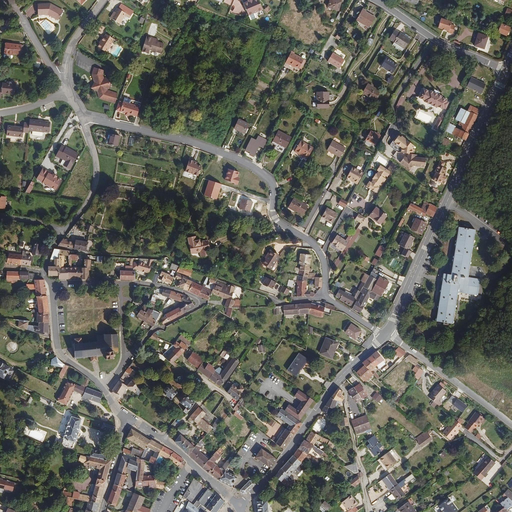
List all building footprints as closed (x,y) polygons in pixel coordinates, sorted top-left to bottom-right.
[(261,9),(257,0),(252,0),(249,0),(248,1),(248,2),(243,4),(247,15),(253,12),(261,9)] [(339,12),(342,2),(337,0),(329,0),(327,8),(339,12)] [(58,21),(63,11),(50,4),(37,4),(38,15),(46,15),(58,21)] [(133,12),(122,4),(121,5),(133,13),(133,12)] [(120,23),(126,14),(131,16),(133,13),(121,5),(119,8),(118,8),(115,12),(114,14),(114,15),(112,18),(120,23)] [(371,27),(376,18),(367,12),(367,11),(363,9),(357,20),(371,27)] [(255,19),(253,12),(247,15),(249,19),(250,21),(255,19)] [(455,26),(451,25),(452,21),(441,19),(438,29),(449,31),(449,33),(453,34),(455,26)] [(101,34),(105,28),(98,24),(95,30),(101,34)] [(507,36),(510,28),(501,25),(498,32),(507,36)] [(409,40),(395,30),(390,39),(398,44),(404,48),(409,40)] [(106,51),(112,43),(114,44),(117,41),(106,34),(104,37),(103,36),(99,43),(100,43),(98,46),(99,47),(98,48),(98,49),(99,49),(99,50),(100,50),(101,50),(102,49),(106,51)] [(484,50),(488,37),(478,34),(474,47),(484,50)] [(161,53),(164,44),(156,41),(157,39),(147,35),(142,51),(148,53),(150,49),(161,53)] [(21,53),(21,43),(5,42),(4,53),(4,55),(11,56),(11,54),(21,55),(21,53)] [(292,51),(288,59),(304,66),(306,60),(294,54),(295,53),(292,51)] [(345,60),(333,53),(328,61),(340,68),(345,60)] [(398,64),(387,58),(382,67),(392,74),(398,64)] [(304,66),(288,59),(286,63),(301,71),(304,66)] [(110,88),(112,81),(105,78),(103,79),(101,76),(102,71),(93,69),(90,76),(94,82),(92,89),(98,92),(101,98),(115,103),(118,94),(108,90),(108,89),(110,88)] [(485,85),(469,78),(465,87),(481,94),(485,85)] [(368,84),(368,85),(363,94),(375,101),(375,100),(378,97),(380,92),(381,92),(368,84)] [(9,93),(10,87),(10,85),(6,85),(6,86),(0,85),(0,97),(1,97),(1,93),(9,93)] [(440,100),(441,98),(437,96),(436,97),(431,94),(432,94),(428,92),(428,93),(422,91),(418,99),(423,102),(423,103),(427,105),(431,107),(435,109),(435,108),(441,111),(441,110),(442,108),(445,109),(447,104),(445,103),(445,102),(440,100)] [(329,109),(328,93),(317,93),(317,109),(329,109)] [(138,117),(141,107),(124,102),(124,103),(122,112),(138,117)] [(464,142),(480,112),(470,106),(466,112),(469,113),(463,125),(458,122),(454,128),(450,136),(464,142)] [(463,125),(469,113),(466,112),(460,109),(454,120),(458,122),(463,125)] [(438,131),(446,116),(443,114),(441,118),(439,117),(433,128),(438,131)] [(48,132),(49,122),(28,120),(28,122),(27,124),(27,130),(31,130),(41,131),(48,132)] [(244,135),(249,126),(239,120),(234,129),(244,135)] [(26,134),(27,130),(27,124),(24,123),(24,128),(8,126),(7,136),(22,138),(22,133),(26,134)] [(450,136),(454,128),(448,125),(447,128),(445,133),(450,136)] [(293,140),(292,139),(279,131),(273,142),(285,149),(287,150),(293,140)] [(375,145),(380,137),(370,131),(365,140),(375,145)] [(117,148),(120,137),(111,135),(108,146),(117,148)] [(411,147),(412,145),(404,139),(403,139),(399,136),(398,137),(396,136),(392,142),(400,147),(399,153),(405,153),(412,153),(413,148),(411,147)] [(253,156),(258,147),(261,149),(266,141),(259,137),(256,141),(251,138),(244,150),(245,150),(246,151),(249,153),(249,154),(253,156)] [(444,149),(448,141),(442,139),(438,147),(444,149)] [(307,159),(313,149),(313,148),(301,141),(294,152),(307,159)] [(346,149),(333,141),(327,151),(340,158),(346,149)] [(400,147),(392,142),(388,147),(390,148),(394,152),(395,152),(396,153),(399,153),(400,147)] [(71,169),(80,154),(62,145),(56,156),(66,161),(69,163),(67,167),(71,169)] [(399,162),(403,155),(405,157),(405,153),(399,153),(396,153),(395,152),(394,152),(391,157),(399,162)] [(424,165),(424,156),(416,155),(416,154),(412,153),(405,153),(405,157),(403,155),(399,162),(409,169),(412,164),(424,165)] [(392,172),(397,164),(393,161),(388,169),(392,172)] [(441,176),(444,170),(441,168),(443,165),(439,162),(434,173),(435,174),(431,181),(438,185),(442,177),(441,176)] [(192,168),(193,166),(188,164),(187,169),(200,173),(201,171),(196,170),(192,168)] [(381,187),(385,180),(384,179),(381,177),(383,175),(385,177),(386,178),(390,172),(380,165),(376,171),(378,172),(376,175),(375,174),(371,180),(372,180),(370,183),(368,182),(365,187),(370,190),(374,193),(378,188),(377,188),(376,187),(377,185),(379,186),(381,187)] [(346,177),(351,179),(350,180),(352,182),(357,184),(363,173),(352,167),(346,177)] [(197,181),(200,173),(187,169),(184,176),(197,181)] [(61,181),(56,178),(55,177),(53,176),(53,175),(49,173),(48,174),(45,171),(42,170),(37,179),(43,183),(43,184),(46,186),(48,186),(56,190),(61,181)] [(237,178),(238,174),(229,171),(225,182),(230,183),(232,184),(237,185),(239,179),(237,178)] [(250,212),(253,201),(243,198),(239,208),(250,212)] [(301,217),(308,207),(294,199),(288,209),(301,217)] [(348,203),(341,200),(339,204),(346,208),(348,203)] [(421,209),(408,204),(406,208),(407,209),(405,213),(410,215),(412,211),(418,214),(418,215),(422,217),(422,216),(424,216),(425,214),(433,218),(437,208),(429,204),(428,206),(426,212),(421,209)] [(332,223),(337,215),(327,208),(322,217),(332,223)] [(386,218),(375,209),(368,217),(372,220),(373,219),(379,225),(386,218)] [(104,215),(99,213),(96,222),(101,224),(104,215)] [(361,223),(365,217),(359,214),(355,220),(361,223)] [(420,236),(426,224),(419,221),(419,222),(411,218),(409,222),(411,224),(408,231),(420,236)] [(474,237),(475,230),(464,229),(456,228),(450,273),(449,276),(442,275),(435,324),(452,326),(456,293),(473,295),(478,296),(480,279),(476,278),(468,277),(474,237)] [(75,238),(77,231),(72,230),(66,236),(75,238)] [(408,251),(413,239),(405,235),(399,247),(404,250),(400,257),(406,260),(410,253),(408,251)] [(343,252),(350,242),(347,240),(346,242),(337,236),(332,244),(339,249),(339,250),(343,252)] [(208,251),(206,241),(198,243),(198,240),(195,241),(194,237),(187,238),(189,251),(192,250),(192,253),(198,252),(201,252),(202,257),(208,256),(207,251),(208,251)] [(72,250),(74,243),(66,242),(66,241),(63,240),(57,247),(72,250)] [(89,243),(75,240),(75,241),(74,243),(72,250),(82,252),(87,253),(89,243)] [(39,253),(41,246),(34,245),(32,255),(33,257),(41,258),(42,254),(39,253)] [(383,252),(385,249),(381,246),(374,258),(375,258),(378,260),(383,252)] [(59,260),(59,250),(54,250),(50,259),(54,260),(59,260)] [(68,280),(69,269),(63,269),(64,257),(68,257),(69,255),(69,252),(59,250),(59,260),(58,277),(58,280),(68,280)] [(270,270),(280,258),(271,251),(267,256),(268,257),(262,264),(270,270)] [(30,267),(32,257),(27,257),(28,253),(23,252),(22,254),(22,256),(20,266),(30,267)] [(20,266),(22,256),(9,254),(7,265),(20,266)] [(309,273),(312,256),(300,254),(300,255),(299,262),(299,265),(300,265),(298,277),(307,279),(309,273)] [(58,277),(59,260),(54,260),(54,267),(48,267),(48,277),(58,277)] [(150,273),(152,265),(153,261),(149,260),(147,264),(140,263),(139,265),(133,263),(133,269),(137,270),(138,270),(150,273)] [(90,272),(90,264),(90,261),(84,261),(83,268),(81,268),(81,281),(88,281),(88,272),(90,272)] [(134,280),(135,272),(126,271),(126,264),(116,263),(114,264),(114,268),(118,271),(119,271),(119,275),(120,275),(120,280),(126,280),(134,280)] [(192,271),(179,267),(177,271),(190,276),(192,271)] [(81,281),(81,268),(72,268),(69,268),(69,269),(68,280),(72,280),(81,281)] [(171,284),(174,277),(172,276),(164,273),(161,272),(160,275),(162,277),(161,279),(171,284)] [(390,291),(394,285),(373,272),(370,278),(368,281),(365,285),(364,287),(378,294),(380,296),(382,297),(386,289),(390,291)] [(18,281),(19,273),(6,273),(6,281),(14,281),(17,281),(18,281)] [(26,281),(27,273),(19,273),(18,281),(26,281)] [(182,289),(188,278),(177,273),(174,277),(180,280),(176,286),(182,289)] [(368,281),(370,278),(365,275),(361,282),(362,283),(365,285),(368,281)] [(45,297),(42,281),(39,281),(39,278),(35,277),(33,281),(33,286),(24,285),(24,289),(31,290),(31,295),(35,295),(35,297),(45,297)] [(306,293),(307,279),(298,277),(296,283),(295,298),(308,299),(309,293),(306,293)] [(197,296),(202,285),(188,278),(182,289),(190,293),(197,296)] [(210,294),(214,283),(216,280),(210,278),(209,282),(209,283),(207,287),(205,286),(204,285),(204,284),(203,284),(202,285),(197,296),(207,300),(209,296),(210,294)] [(275,284),(266,279),(263,286),(267,289),(268,288),(272,290),(276,284),(275,284)] [(230,301),(235,289),(226,286),(225,288),(214,283),(210,294),(225,301),(223,308),(228,310),(231,310),(239,310),(239,302),(234,301),(233,302),(230,301)] [(351,307),(355,300),(356,301),(360,293),(364,287),(365,285),(362,283),(358,292),(355,290),(352,295),(351,297),(345,294),(340,291),(336,297),(340,299),(340,301),(351,307)] [(361,315),(370,299),(374,301),(378,294),(364,287),(360,293),(363,295),(358,303),(357,302),(353,310),(361,315)] [(180,302),(183,296),(172,291),(163,290),(162,296),(168,298),(180,302)] [(156,304),(159,296),(153,294),(150,302),(156,304)] [(194,305),(195,304),(194,302),(193,301),(193,300),(191,299),(183,296),(180,302),(182,303),(187,311),(194,307),(194,305)] [(48,312),(45,297),(35,297),(37,312),(48,312)] [(187,311),(182,303),(178,305),(179,308),(175,310),(179,316),(187,311)] [(149,316),(153,310),(145,307),(146,306),(144,304),(136,316),(143,321),(146,317),(148,315),(149,315),(149,316)] [(310,316),(312,306),(312,305),(284,306),(284,316),(310,316)] [(324,319),(326,309),(335,311),(335,308),(323,305),(322,305),(321,308),(312,306),(310,316),(324,319)] [(155,322),(160,313),(153,310),(149,316),(149,315),(147,318),(146,317),(143,321),(152,327),(155,322)] [(163,324),(176,317),(179,316),(175,310),(165,316),(160,323),(162,325),(163,324)] [(48,323),(48,312),(37,312),(36,312),(36,322),(37,322),(48,323)] [(47,336),(48,327),(38,326),(28,326),(28,321),(19,321),(18,321),(18,328),(37,333),(47,336)] [(355,341),(361,331),(351,325),(345,334),(355,341)] [(112,356),(118,355),(118,351),(118,343),(119,343),(119,342),(117,342),(117,333),(102,334),(101,335),(96,336),(96,340),(84,342),(82,341),(82,337),(73,338),(74,343),(72,344),(72,346),(74,360),(73,361),(73,362),(74,362),(75,362),(82,360),(82,362),(83,362),(83,361),(90,360),(91,365),(92,365),(94,365),(96,364),(96,365),(97,365),(96,359),(100,359),(100,360),(101,360),(101,359),(104,359),(104,363),(104,364),(105,365),(106,365),(105,364),(112,363),(112,364),(113,364),(113,363),(114,363),(114,362),(113,362),(113,358),(112,356)] [(155,343),(158,339),(159,338),(153,334),(149,339),(155,343)] [(192,343),(181,335),(178,339),(189,347),(192,343)] [(337,351),(340,344),(326,339),(319,355),(331,360),(335,351),(337,351)] [(186,355),(189,351),(187,350),(188,348),(182,342),(180,344),(177,342),(172,347),(175,349),(172,353),(179,359),(184,354),(186,355)] [(176,363),(179,359),(172,353),(175,349),(172,347),(168,351),(171,354),(166,359),(157,354),(154,357),(163,362),(164,360),(169,364),(173,367),(176,363)] [(401,358),(405,354),(399,348),(395,352),(401,358)] [(205,361),(192,352),(190,355),(192,357),(190,359),(189,360),(188,360),(186,362),(195,367),(199,370),(205,361)] [(384,362),(383,360),(376,353),(372,356),(367,360),(375,368),(381,363),(384,362)] [(288,371),(290,373),(294,376),(297,378),(299,375),(308,362),(299,355),(290,368),(288,371)] [(416,364),(418,362),(409,355),(404,359),(414,367),(416,364)] [(63,366),(55,358),(51,361),(50,367),(62,369),(63,366)] [(228,378),(239,363),(233,359),(224,373),(218,369),(216,372),(213,367),(205,361),(199,370),(198,372),(221,388),(228,378)] [(164,371),(169,364),(164,360),(163,362),(159,367),(164,371)] [(375,368),(367,360),(362,363),(364,365),(371,372),(375,368)] [(0,378),(5,381),(5,380),(9,382),(15,372),(11,370),(12,369),(0,362),(0,378)] [(415,374),(419,369),(420,367),(416,364),(414,367),(411,371),(415,374)] [(373,375),(371,372),(364,365),(356,372),(365,383),(373,375)] [(60,383),(68,367),(63,366),(62,369),(56,381),(60,383)] [(119,401),(128,388),(139,396),(142,392),(140,390),(139,389),(138,388),(137,385),(136,383),(135,380),(135,379),(135,377),(137,373),(130,368),(124,375),(132,381),(127,387),(122,383),(124,381),(121,379),(111,393),(119,401)] [(419,377),(423,372),(419,369),(415,374),(413,376),(422,382),(423,380),(419,377)] [(404,381),(395,371),(387,378),(396,388),(404,381)] [(86,388),(88,381),(87,379),(84,387),(80,385),(79,387),(85,390),(86,388)] [(86,388),(85,390),(79,387),(66,382),(60,393),(56,402),(67,406),(73,393),(82,396),(82,398),(99,404),(101,395),(101,394),(86,388)] [(366,397),(359,385),(353,389),(361,400),(366,397)] [(438,400),(446,392),(438,385),(430,394),(431,395),(429,398),(433,401),(437,404),(439,406),(441,403),(438,400)] [(237,401),(244,392),(240,389),(239,391),(233,386),(230,391),(227,394),(237,401)] [(334,411),(337,402),(339,403),(342,397),(344,393),(341,390),(339,388),(331,398),(324,407),(321,412),(329,415),(330,410),(334,411)] [(361,400),(353,389),(349,392),(354,401),(355,402),(356,404),(361,400)] [(310,410),(316,402),(299,391),(295,398),(304,404),(303,406),(310,410)] [(171,405),(177,397),(168,392),(167,392),(166,392),(165,392),(164,393),(163,394),(163,396),(163,397),(164,398),(163,399),(171,405)] [(383,398),(377,393),(376,392),(374,394),(371,398),(378,404),(383,398)] [(188,414),(195,404),(185,397),(179,404),(186,409),(183,413),(186,416),(188,414)] [(467,407),(457,399),(452,406),(462,413),(467,407)] [(301,423),(308,414),(301,409),(299,412),(290,405),(285,412),(301,423)] [(310,410),(303,406),(302,407),(301,409),(308,414),(309,412),(310,410)] [(208,417),(205,415),(206,414),(199,408),(192,415),(189,418),(192,420),(196,424),(201,418),(205,421),(208,417)] [(295,435),(302,425),(281,410),(277,416),(290,426),(287,430),(295,435)] [(242,417),(235,412),(235,414),(234,415),(241,420),(242,417)] [(478,428),(482,424),(483,425),(486,422),(475,413),(467,423),(468,424),(475,429),(475,430),(477,427),(478,428)] [(370,427),(367,416),(359,419),(352,421),(356,436),(371,432),(370,427)] [(78,432),(80,426),(79,425),(81,420),(70,417),(69,422),(67,422),(66,425),(65,425),(64,425),(64,426),(64,427),(64,428),(65,428),(62,439),(63,440),(62,445),(71,449),(73,443),(75,444),(76,439),(80,440),(82,433),(78,432)] [(211,427),(205,421),(201,418),(196,424),(206,432),(208,430),(211,427)] [(216,431),(222,423),(217,419),(211,427),(216,431)] [(449,442),(462,427),(461,426),(457,422),(454,420),(441,436),(449,442)] [(114,435),(114,429),(97,423),(96,429),(108,433),(114,435)] [(475,429),(468,424),(464,428),(471,434),(475,429)] [(187,436),(192,431),(186,426),(185,428),(182,432),(181,430),(179,433),(184,437),(186,435),(187,436)] [(148,441),(131,429),(127,437),(125,440),(144,451),(146,448),(148,441)] [(285,450),(295,435),(287,430),(279,441),(277,444),(285,450)] [(433,440),(429,435),(433,433),(429,430),(425,433),(417,439),(415,439),(421,448),(433,440)] [(196,448),(178,432),(174,437),(179,440),(176,444),(189,456),(196,448)] [(334,444),(311,432),(305,442),(313,446),(318,441),(332,449),(334,444)] [(383,447),(375,436),(374,437),(372,438),(367,442),(369,444),(366,446),(375,458),(382,453),(381,452),(379,449),(383,447)] [(161,446),(149,439),(148,441),(146,448),(154,453),(160,455),(161,446)] [(324,453),(313,446),(305,442),(304,441),(298,449),(301,452),(307,456),(312,449),(316,452),(315,454),(321,457),(324,453)] [(209,462),(199,453),(205,446),(201,442),(196,448),(189,456),(203,469),(209,462)] [(182,458),(172,452),(161,446),(160,455),(163,458),(178,465),(181,468),(183,467),(185,462),(183,460),(182,458)] [(143,452),(133,448),(130,456),(136,458),(140,460),(141,459),(143,452)] [(264,465),(271,456),(270,455),(261,449),(255,458),(264,465)] [(301,464),(307,456),(301,452),(298,449),(292,457),(300,464),(301,464)] [(98,460),(99,453),(90,450),(89,458),(98,460)] [(219,482),(227,471),(229,466),(230,464),(227,461),(220,470),(214,464),(221,455),(217,452),(209,462),(203,469),(219,482)] [(398,463),(391,452),(382,458),(387,465),(386,465),(388,469),(398,463)] [(110,463),(111,455),(99,453),(98,460),(110,463)] [(156,464),(160,455),(154,453),(152,458),(151,457),(148,464),(141,459),(140,460),(144,462),(151,465),(154,466),(156,464)] [(105,483),(110,463),(98,460),(89,458),(80,456),(78,464),(99,470),(99,471),(96,480),(105,483)] [(270,469),(276,460),(271,456),(264,465),(270,469)] [(138,465),(136,463),(122,457),(114,486),(123,489),(126,476),(124,476),(127,469),(132,471),(136,473),(135,488),(138,469),(138,465)] [(301,464),(300,464),(292,457),(282,470),(288,477),(290,477),(290,475),(291,476),(293,473),(298,477),(303,470),(299,466),(301,464)] [(482,478),(491,468),(495,463),(488,457),(472,475),(473,476),(481,482),(484,479),(482,478)] [(151,487),(151,479),(146,479),(143,479),(144,465),(136,463),(138,465),(138,469),(135,488),(148,487),(148,489),(152,489),(151,487)] [(361,473),(359,474),(357,464),(344,467),(355,475),(358,474),(359,478),(358,477),(349,483),(350,484),(353,489),(356,487),(361,483),(360,479),(363,478),(363,477),(364,476),(363,475),(363,474),(361,473)] [(281,483),(288,477),(282,470),(281,469),(274,478),(281,483)] [(231,488),(236,480),(227,474),(228,472),(227,471),(219,482),(231,488)] [(412,474),(398,484),(400,488),(414,478),(412,474)] [(399,486),(393,479),(390,475),(383,481),(391,492),(399,486)] [(17,489),(17,485),(12,484),(7,481),(7,482),(2,481),(3,480),(0,479),(0,488),(5,490),(5,491),(14,494),(15,489),(17,489)] [(103,489),(105,483),(96,480),(95,486),(103,489)] [(246,495),(256,486),(250,481),(248,483),(240,489),(240,492),(243,496),(246,495)] [(99,505),(103,489),(95,486),(94,487),(92,487),(91,491),(93,492),(92,498),(80,495),(79,494),(73,493),(72,497),(68,496),(68,498),(75,500),(88,503),(99,505)] [(139,511),(141,507),(145,498),(135,494),(123,489),(114,486),(107,504),(110,505),(115,507),(121,493),(132,497),(125,511),(139,511)] [(406,497),(399,486),(391,492),(398,502),(406,497)] [(217,511),(218,511),(224,504),(225,503),(216,496),(213,493),(208,489),(199,503),(200,504),(196,509),(198,511),(201,508),(206,511),(217,511)] [(511,494),(507,490),(502,496),(507,500),(511,503),(511,494)] [(186,502),(191,494),(186,491),(183,497),(181,499),(183,501),(186,502)] [(358,505),(351,495),(341,502),(349,511),(355,507),(358,505)] [(72,510),(75,500),(68,498),(65,508),(66,508),(72,510)] [(457,511),(458,511),(450,499),(439,507),(442,511),(457,511)] [(505,511),(511,508),(511,509),(511,503),(507,500),(499,505),(500,505),(502,509),(500,511),(498,511),(505,511)] [(267,511),(267,501),(256,503),(257,511),(267,511)] [(321,511),(324,511),(331,507),(324,501),(316,507),(321,511)] [(401,511),(416,511),(412,506),(409,502),(399,509),(401,511)] [(88,511),(97,511),(99,505),(88,503),(85,511),(88,511)]
